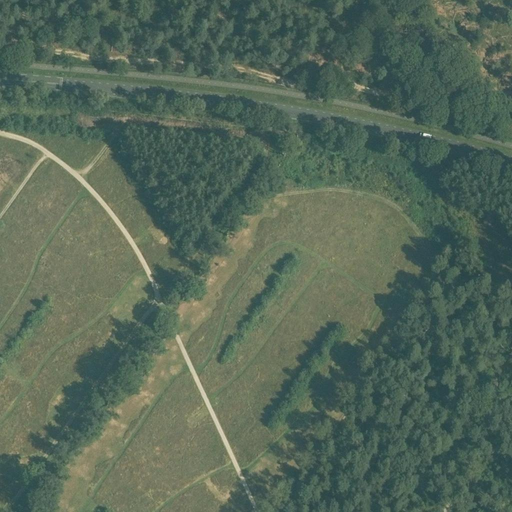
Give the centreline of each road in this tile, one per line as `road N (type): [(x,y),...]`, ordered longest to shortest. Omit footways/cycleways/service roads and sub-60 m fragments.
road 1 (track): [(511,121),(353,81),(335,63),(320,61),(295,78),(0,37)]
road 2 (primary): [(511,162),(306,115),(0,79)]
road 3 (track): [(46,153),(78,177),(133,245),(256,511)]
road 4 (track): [(78,177),(133,129),(247,147),(265,157),(158,297)]
road 5 (track): [(277,511),(438,280)]
road 6 (track): [(5,511),(158,297)]
road 7 (track): [(438,280),(412,224),(372,196),(316,190),(232,208)]
